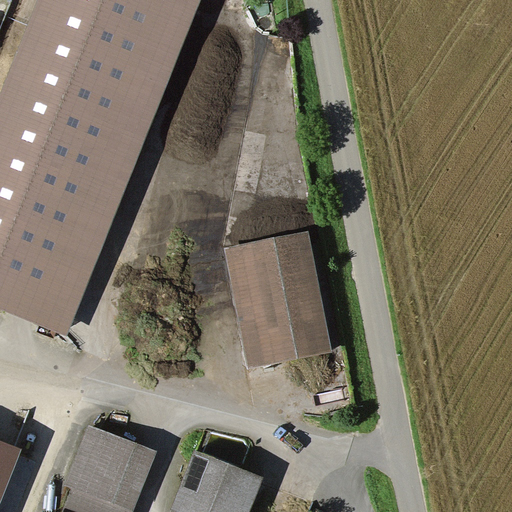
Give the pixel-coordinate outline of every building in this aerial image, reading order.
[(35,0),(0,91),(0,316),(64,341),(196,0),(35,0)] [(306,236),(221,253),(244,373),(329,356),(306,236)] [(63,510),(67,511),(129,511),(155,447),(88,421),(65,481),(73,485),(63,510)] [(0,502),(21,450),(0,441),(0,502)] [(194,449),(170,511),(245,511),(260,473),(194,449)]
